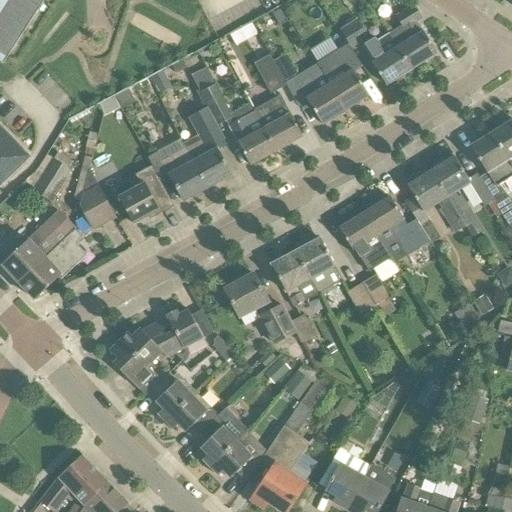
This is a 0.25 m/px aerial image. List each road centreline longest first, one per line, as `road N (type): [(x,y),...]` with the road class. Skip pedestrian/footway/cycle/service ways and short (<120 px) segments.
road 1 (unclassified): [(33,344),(511,60)]
road 2 (residential): [(187,511),(33,344)]
